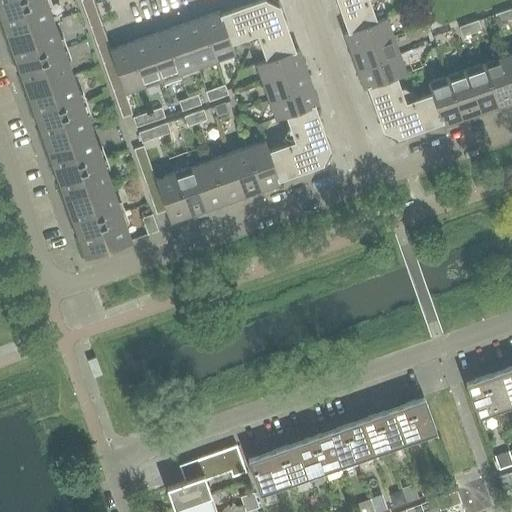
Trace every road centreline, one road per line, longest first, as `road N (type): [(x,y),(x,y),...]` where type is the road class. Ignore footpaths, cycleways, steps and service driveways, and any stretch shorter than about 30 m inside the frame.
road 1 (residential): [(367,175),(51,289),(0,147)]
road 2 (residential): [(126,511),(110,471),(122,458),(511,325)]
road 3 (residential): [(367,175),(306,0)]
road 4 (residential): [(511,124),(367,175)]
